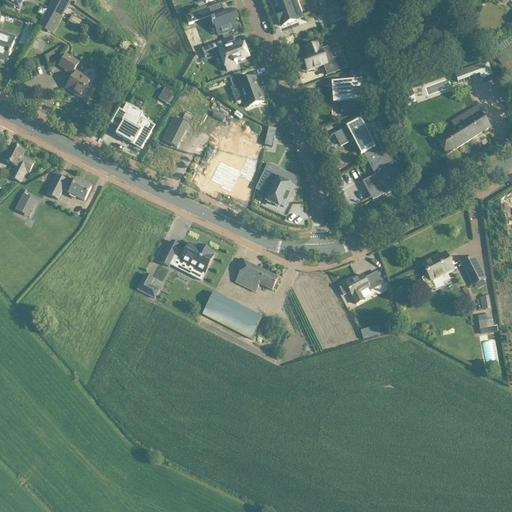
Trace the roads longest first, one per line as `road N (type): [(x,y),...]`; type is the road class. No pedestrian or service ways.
road 1 (tertiary): [(320,251),(278,247),(0,111)]
road 2 (residential): [(247,0),(315,187),(320,251)]
road 3 (tertiary): [(511,158),(366,236),(320,251)]
